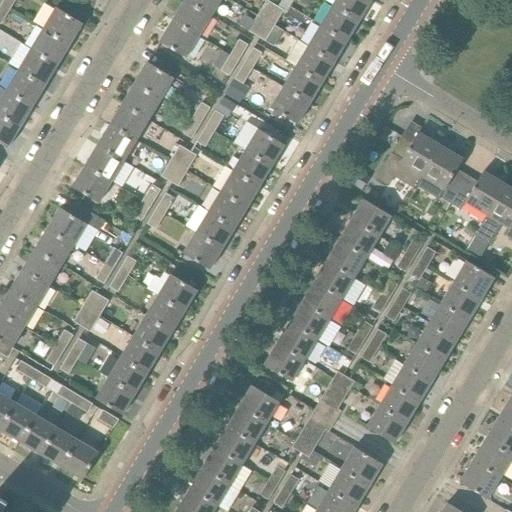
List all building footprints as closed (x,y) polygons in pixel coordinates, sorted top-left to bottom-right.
[(4,0),(1,5),(10,10),(15,0),(4,0)] [(172,21),(199,37),(211,17),(185,0),(172,21)] [(184,0),(185,0),(211,17),(221,0),(184,0)] [(283,12),(286,14),(294,0),(282,0),(278,8),(283,11),(283,12)] [(335,0),(332,5),(360,22),(372,1),(371,0),(335,0)] [(257,16),(266,22),(275,6),(267,1),(257,16)] [(0,7),(0,24),(1,25),(10,10),(1,5),(0,7)] [(320,27),(347,43),(360,22),(332,5),(320,27)] [(275,6),(266,22),(274,26),(275,26),(283,12),(283,11),(278,8),(275,6)] [(42,29),(69,45),(82,24),(55,8),(42,29)] [(248,32),(256,36),(266,22),(257,16),(248,32)] [(199,37),(172,21),(159,42),(186,58),(199,37)] [(274,26),(266,22),(256,36),(265,42),(274,26)] [(307,48),(335,64),(347,43),(320,27),(307,48)] [(30,50),(57,66),(69,45),(42,29),(30,50)] [(230,56),(238,61),(247,46),(239,41),(230,56)] [(294,69),(322,85),(335,64),(307,48),(294,69)] [(244,64),(252,69),(261,54),(253,49),(244,64)] [(17,70),(45,87),(57,66),(30,50),(17,70)] [(221,72),(229,77),(238,61),(230,56),(221,72)] [(134,84),(161,100),(174,79),(147,63),(134,84)] [(235,80),(243,84),(252,69),(244,64),(235,80)] [(282,90),(310,107),(322,85),(294,69),(282,90)] [(5,91),(32,107),(45,87),(17,70),(5,91)] [(122,104),(149,121),(161,100),(134,84),(122,104)] [(310,107),(282,90),(269,111),(297,128),(310,107)] [(0,99),(0,116),(20,128),(32,107),(5,91),(0,99)] [(109,125),(136,141),(149,121),(122,104),(109,125)] [(192,119),(201,124),(210,109),(201,104),(192,119)] [(206,127),(214,132),(223,117),(215,112),(206,127)] [(20,128),(0,116),(0,144),(7,149),(20,128)] [(183,135),(192,140),(201,124),(192,119),(183,135)] [(97,146),(124,162),(136,141),(109,125),(97,146)] [(197,143),(205,148),(214,132),(206,127),(197,143)] [(245,151),(272,167),(284,146),(258,130),(245,151)] [(414,190),(421,178),(440,147),(418,134),(412,144),(401,138),(376,179),(388,187),(394,178),(414,190)] [(84,167),(111,183),(124,162),(97,146),(84,167)] [(170,162),(179,167),(188,152),(185,150),(179,147),(170,162)] [(449,204),(462,182),(452,176),(462,160),(440,147),(421,178),(443,191),(439,198),(449,204)] [(233,171),(260,188),(272,167),(245,151),(233,171)] [(196,156),(188,152),(179,167),(187,172),(196,156)] [(169,182),(179,167),(170,162),(161,177),(166,181),(169,182)] [(111,183),(84,167),(72,188),(99,204),(111,183)] [(187,172),(179,167),(169,182),(177,187),(187,172)] [(220,192),(247,208),(260,188),(233,171),(220,192)] [(464,204),(486,217),(505,186),(483,173),(473,189),(462,182),(449,204),(461,211),(464,204)] [(143,201),(151,207),(160,191),(152,186),(143,201)] [(511,190),(505,186),(486,217),(475,237),(488,245),(500,225),(508,230),(504,237),(511,241),(511,190)] [(208,213),(235,229),(247,208),(220,192),(208,213)] [(156,210),(165,215),(174,200),(166,195),(156,210)] [(350,220),(379,237),(391,217),(363,200),(350,220)] [(133,217),(142,222),(151,207),(143,201),(133,217)] [(47,229),(73,245),(86,225),(59,209),(47,229)] [(147,225),(155,230),(165,215),(156,210),(147,225)] [(195,234),(222,250),(235,229),(208,213),(195,234)] [(338,241),(366,258),(379,237),(350,220),(338,241)] [(34,250),(61,266),(73,245),(47,229),(34,250)] [(222,250),(195,234),(183,254),(210,271),(222,250)] [(405,254),(413,259),(422,245),(413,240),(405,254)] [(325,262),(354,279),(366,258),(338,241),(325,262)] [(418,262),(427,267),(435,253),(427,248),(418,262)] [(105,265),(113,270),(122,254),(114,249),(105,265)] [(22,271),(49,287),(61,266),(34,250),(22,271)] [(396,268),(404,273),(413,259),(405,254),(396,268)] [(118,273),(127,278),(136,262),(128,258),(118,273)] [(453,282),(482,299),(494,278),(466,261),(453,282)] [(313,283),(341,300),(354,279),(325,262),(313,283)] [(410,276),(419,281),(427,267),(418,262),(410,276)] [(95,280),(104,285),(113,270),(105,265),(95,280)] [(9,292),(36,308),(49,287),(22,271),(9,292)] [(109,288),(118,293),(127,278),(118,273),(109,288)] [(158,296),(185,312),(197,291),(170,275),(158,296)] [(380,295),(389,300),(397,286),(388,281),(380,295)] [(469,320),(482,299),(453,282),(441,303),(469,320)] [(301,304),(329,321),(341,300),(313,283),(301,304)] [(394,303),(402,308),(411,294),(402,289),(394,303)] [(0,307),(0,314),(24,329),(36,308),(9,292),(0,307)] [(91,312),(100,297),(92,292),(83,307),(91,312)] [(372,309),(380,314),(389,300),(380,295),(372,309)] [(145,317),(172,333),(185,312),(158,296),(145,317)] [(91,312),(99,317),(108,302),(100,297),(91,312)] [(386,317),(394,322),(402,308),(394,303),(386,317)] [(428,324),(457,341),(469,320),(441,303),(428,324)] [(288,324),(317,341),(329,321),(301,304),(288,324)] [(79,326),(82,328),(91,312),(83,307),(74,323),(79,326)] [(82,328),(90,333),(99,317),(91,312),(82,328)] [(0,342),(11,349),(24,329),(0,314),(0,342)] [(133,337),(160,354),(172,333),(145,317),(133,337)] [(355,336),(364,341),(372,327),(364,322),(355,336)] [(276,345),(304,362),(317,341),(288,324),(276,345)] [(416,344),(444,361),(457,341),(428,324),(416,344)] [(369,344),(377,349),(386,335),(377,330),(369,344)] [(55,347),(64,352),(73,337),(64,331),(55,347)] [(347,350),(356,355),(364,341),(355,336),(347,350)] [(120,358),(147,374),(160,354),(133,337),(120,358)] [(69,355),(77,360),(87,345),(78,340),(69,355)] [(13,351),(11,349),(0,342),(0,354),(8,360),(11,355),(13,351)] [(361,358),(369,364),(377,349),(369,344),(361,358)] [(404,365),(432,382),(444,361),(416,344),(404,365)] [(304,362),(276,345),(263,366),(292,383),(304,362)] [(46,362),(55,367),(64,352),(55,347),(46,362)] [(60,371),(68,376),(77,360),(69,355),(60,371)] [(108,379),(135,395),(147,374),(120,358),(108,379)] [(31,380),(36,371),(21,362),(15,370),(31,380)] [(391,386),(420,403),(432,382),(404,365),(391,386)] [(46,389),(52,381),(36,371),(31,380),(46,389)] [(343,376),(337,372),(334,378),(342,383),(346,377),(343,376)] [(346,377),(342,383),(350,389),(354,382),(346,377)] [(329,405),(342,383),(334,378),(321,400),(329,405)] [(95,400),(122,416),(135,395),(108,379),(95,400)] [(329,405),(337,410),(350,389),(342,383),(329,405)] [(239,407),(267,424),(279,403),(251,386),(239,407)] [(379,407),(407,424),(420,403),(391,386),(379,407)] [(72,405),(77,396),(62,387),(57,395),(72,405)] [(0,430),(16,404),(0,394),(0,430)] [(88,414),(93,405),(77,396),(72,405),(88,414)] [(315,410),(335,422),(341,412),(337,410),(329,405),(321,400),(315,410)] [(496,421),(511,430),(511,401),(509,400),(496,421)] [(0,430),(0,431),(20,443),(36,416),(16,404),(0,430)] [(254,445),(267,424),(239,407),(226,428),(254,445)] [(407,424),(379,407),(366,427),(395,444),(407,424)] [(325,431),(328,432),(335,422),(315,410),(308,420),(317,425),(325,431)] [(113,429),(119,421),(103,411),(98,420),(113,429)] [(20,443),(41,456),(57,429),(36,416),(20,443)] [(308,420),(296,441),(304,447),(317,425),(308,420)] [(484,441),(511,458),(511,430),(496,421),(484,441)] [(313,452),(325,431),(317,425),(304,447),(313,452)] [(242,466),(254,445),(226,428),(214,448),(242,466)] [(41,456),(62,468),(78,441),(57,429),(41,456)] [(78,441),(62,468),(83,481),(99,453),(78,441)] [(304,447),(296,441),(292,448),(300,454),(304,447)] [(471,462),(500,479),(511,458),(484,441),(471,462)] [(313,452),(304,447),(300,454),(302,455),(300,459),(315,468),(321,457),(313,452)] [(230,486),(242,466),(214,448),(201,469),(230,486)] [(341,469),(370,486),(382,465),(354,448),(341,469)] [(500,479),(471,462),(459,483),(487,500),(500,479)] [(268,482),(277,487),(285,473),(276,467),(268,482)] [(217,507),(230,486),(201,469),(189,490),(217,507)] [(329,490),(357,507),(370,486),(341,469),(329,490)] [(282,490),(290,495),(298,481),(290,476),(282,490)] [(260,496),(268,501),(277,487),(268,482),(260,496)] [(177,510),(179,511),(214,511),(217,507),(189,490),(177,510)] [(273,504),(282,509),(290,495),(282,490),(273,504)] [(316,510),(319,511),(353,511),(357,507),(329,490),(316,510)] [(441,511),(460,511),(447,503),(441,511)]
